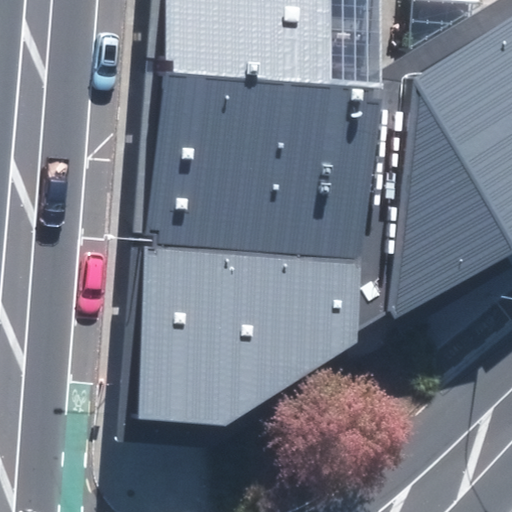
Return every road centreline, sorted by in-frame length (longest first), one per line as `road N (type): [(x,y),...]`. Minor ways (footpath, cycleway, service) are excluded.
road 1 (secondary): [(0,509),(36,0)]
road 2 (tertiary): [(418,503),(511,416)]
